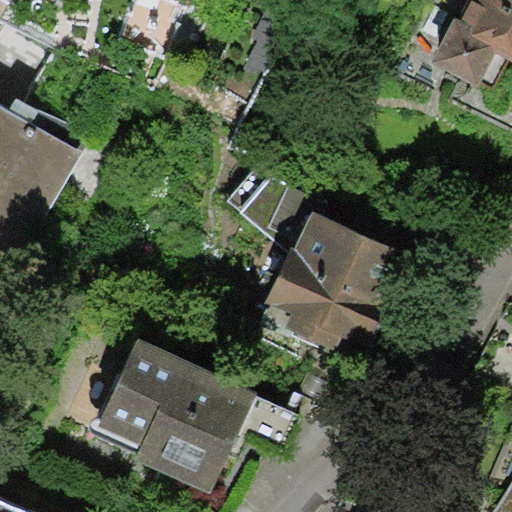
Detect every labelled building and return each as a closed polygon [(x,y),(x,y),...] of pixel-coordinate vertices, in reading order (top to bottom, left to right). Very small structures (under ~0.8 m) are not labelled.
[(511,0),(476,0),(440,68),(485,91),(501,61),(511,67),(511,0)] [(0,90),(0,293),(88,147),(0,90)] [(431,263),(314,212),(263,328),(382,379),(431,263)] [(309,417),(135,341),(94,434),(143,456),(139,466),(217,500),(243,442),(289,462),(309,417)] [(511,511),(511,422),(488,474),(495,511),(511,511)] [(17,511),(0,503),(0,511),(17,511)]
